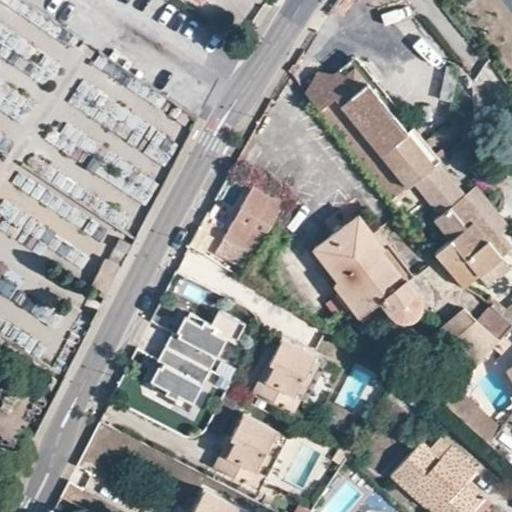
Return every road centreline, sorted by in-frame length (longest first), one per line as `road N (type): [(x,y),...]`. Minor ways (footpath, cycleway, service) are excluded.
road 1 (residential): [(236,97),(29,511)]
road 2 (residential): [(236,97),(88,0)]
